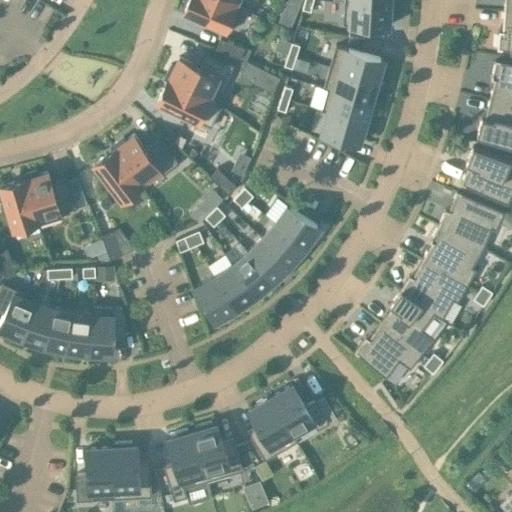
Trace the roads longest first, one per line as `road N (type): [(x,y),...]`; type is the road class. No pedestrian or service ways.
road 1 (residential): [(0,377),(79,405),(144,403),(218,379),(300,318),(333,279),(397,165),(431,0)]
road 2 (residential): [(0,153),(74,131),(110,108),(137,67),(160,0)]
road 3 (residential): [(83,0),(41,58),(0,93)]
